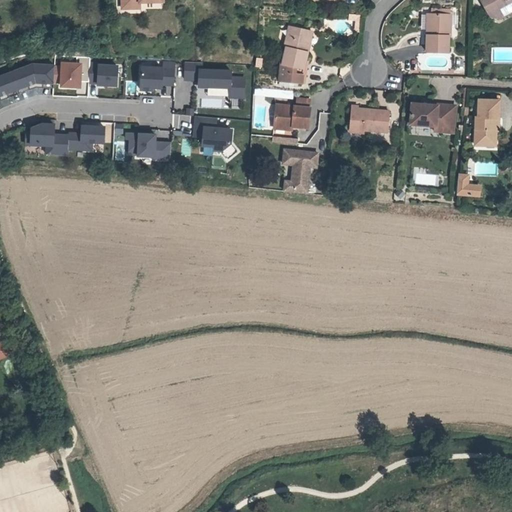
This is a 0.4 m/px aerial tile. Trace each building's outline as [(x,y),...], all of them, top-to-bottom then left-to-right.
[(498,14),(500,18),(511,13),(511,15),(511,0),(486,0),(481,3),(490,18),(498,14)] [(502,21),(511,15),(511,13),(500,18),(502,21)] [(362,31),(362,15),(351,14),(351,19),(357,19),(357,30),(362,31)] [(429,39),(429,56),(449,57),(449,40),(452,40),(452,16),(432,16),(432,39),(429,39)] [(279,79),(302,80),(304,66),(306,59),(309,50),(303,48),(309,28),(290,22),(283,43),(288,45),(283,59),(281,61),(279,79)] [(316,30),(309,28),(303,48),(309,50),(310,50),(316,30)] [(311,60),(306,59),(304,66),(302,80),(307,80),(308,67),(311,60)] [(58,87),(80,87),(80,61),(58,61),(58,87)] [(0,96),(42,82),(52,82),(52,62),(40,62),(0,75),(0,96)] [(94,85),(116,86),(117,63),(96,62),(94,85)] [(194,71),(195,64),(187,64),(187,81),(201,82),(200,89),(223,90),(222,99),(236,100),(237,80),(224,79),(224,73),(194,71)] [(174,88),(174,66),(138,65),(138,88),(174,88)] [(500,102),(480,101),(479,119),(477,118),(476,130),(482,130),(481,143),(496,144),(497,120),(500,120),(500,102)] [(442,127),(442,131),(454,132),(457,105),(438,103),(438,105),(413,103),(411,124),(435,126),(442,127)] [(276,104),(276,124),(292,124),(310,125),(311,105),(298,105),(276,104)] [(392,110),(362,107),(355,107),(353,127),(368,129),(391,131),(392,110)] [(179,115),(178,122),(190,123),(190,116),(179,115)] [(193,115),(192,136),(200,137),(199,154),(212,155),(212,150),(224,150),(224,157),(231,157),(232,126),(216,126),(216,116),(193,115)] [(103,143),(103,124),(79,123),(79,132),(53,131),(53,123),(27,122),(27,145),(44,145),(44,154),(67,155),(67,150),(92,150),(92,143),(103,143)] [(275,133),(291,133),(292,124),(276,124),(275,133)] [(482,130),(476,130),(476,146),(496,147),(496,144),(481,143),(482,130)] [(171,141),(156,141),(156,131),(126,131),(126,158),(170,159),(171,141)] [(289,182),(288,192),(311,194),(314,167),(320,168),(321,154),(288,150),(286,164),(300,166),(298,183),(289,182)] [(459,176),(457,195),(466,195),(467,186),(468,177),(459,176)] [(467,186),(466,195),(479,197),(480,187),(467,186)] [(403,200),(404,192),(395,191),(394,199),(403,200)]
